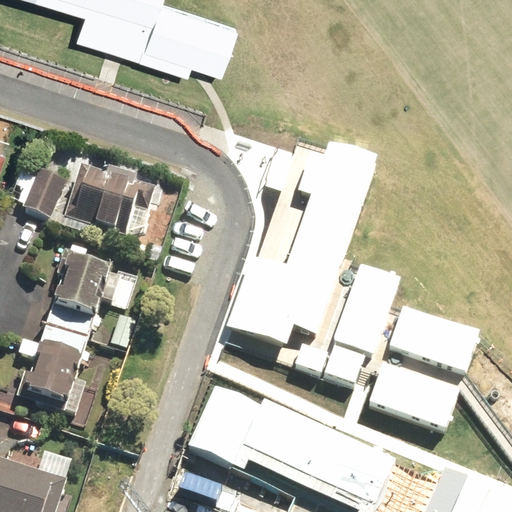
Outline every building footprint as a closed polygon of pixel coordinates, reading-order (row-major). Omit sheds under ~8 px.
[(150,23),(80,0),(43,0),(83,13),(74,39),(186,76),(189,65),(142,49),(150,25),(150,23)] [(80,0),(150,23),(150,25),(142,49),(189,65),(219,74),(234,27),(157,2),(157,0),(80,0)] [(284,276),(250,264),(225,334),(231,336),(278,353),(285,355),(292,335),(315,343),(376,171),(327,154),(323,167),(311,162),(298,199),(310,203),(284,276)] [(127,182),(77,172),(66,208),(90,216),(85,233),(119,244),(145,238),(151,199),(125,194),(127,182)] [(44,229),(63,193),(27,174),(8,210),(44,229)] [(134,276),(61,255),(43,318),(87,330),(97,333),(104,307),(123,312),(134,276)] [(359,273),(333,348),(372,362),(399,287),(359,273)] [(402,315),(388,354),(464,381),(478,342),(402,315)] [(43,318),(34,353),(77,365),(87,330),(43,318)] [(135,326),(119,321),(110,348),(125,353),(135,326)] [(77,365),(34,353),(14,347),(10,362),(30,367),(19,406),(85,424),(94,393),(71,386),(77,365)] [(327,361),(301,352),(294,372),(320,381),(327,361)] [(333,353),(323,381),(353,391),(363,364),(333,353)] [(382,371),(368,410),(444,437),(458,398),(382,371)] [(259,413),(214,393),(187,452),(232,472),(241,452),(372,511),(481,511),(489,496),(444,475),(437,492),(393,472),(395,467),(263,406),(259,413)] [(372,511),(241,452),(232,472),(244,477),(248,469),(344,511),(372,511)] [(0,511),(64,511),(69,496),(57,492),(64,468),(37,460),(32,477),(0,467),(0,511)]
